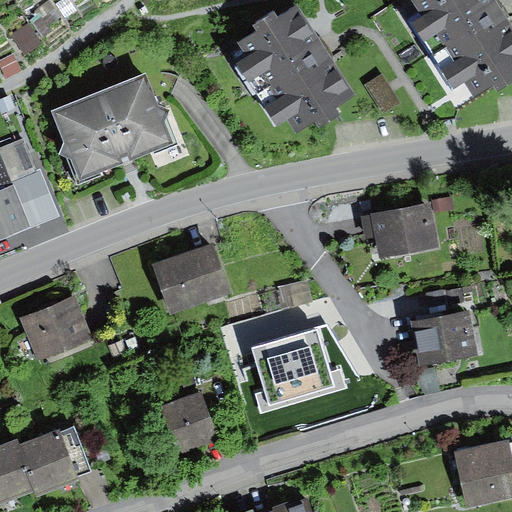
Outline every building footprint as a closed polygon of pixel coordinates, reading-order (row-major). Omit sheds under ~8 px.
[(511,34),(489,0),(432,0),(414,13),(424,29),(413,36),(454,98),(467,90),(476,105),(492,94),(498,102),(511,92),(511,34)] [(52,4),(29,19),(42,40),(66,24),(52,4)] [(296,16),(246,50),(254,62),(238,73),(279,133),(289,127),(298,140),(315,128),(325,142),(348,126),(338,112),(354,101),(296,16)] [(32,24),(14,31),(23,55),(41,49),(32,24)] [(0,58),(6,76),(21,71),(15,52),(0,57),(0,58)] [(384,77),(367,87),(382,113),(399,103),(384,77)] [(143,82),(54,116),(65,152),(60,161),(71,167),(79,189),(154,156),(160,168),(189,156),(178,129),(164,128),(170,119),(158,115),(143,82)] [(11,98),(0,101),(0,106),(3,117),(16,113),(11,98)] [(2,151),(0,151),(0,240),(61,217),(43,172),(14,183),(2,151)] [(371,209),(362,211),(365,232),(379,230),(383,252),(440,243),(432,195),(370,205),(371,209)] [(214,237),(152,258),(170,310),(232,289),(214,237)] [(306,280),(277,288),(283,306),(312,298),(306,280)] [(82,295),(25,314),(40,357),(97,337),(82,295)] [(472,301),(413,311),(420,358),(480,348),(472,301)] [(334,386),(318,330),(253,349),(270,405),(334,386)] [(202,386),(162,400),(180,451),(220,437),(202,386)] [(60,418),(16,435),(36,486),(37,492),(95,470),(75,418),(63,423),(60,418)] [(15,431),(0,436),(0,499),(36,486),(16,435),(15,431)] [(511,439),(460,450),(470,502),(511,493),(511,439)] [(253,511),(251,504),(227,511),(313,511),(309,497),(258,511),(253,511)]
